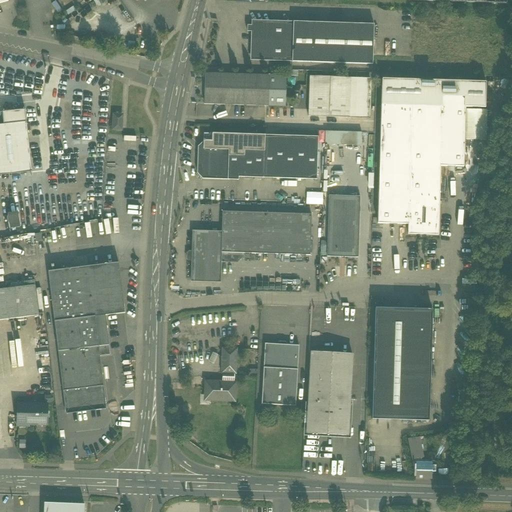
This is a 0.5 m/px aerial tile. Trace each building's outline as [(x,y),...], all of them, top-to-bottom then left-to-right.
[(293,22),(293,24),(292,60),(292,62),(372,65),(374,25),(293,22)] [(252,59),(292,60),(293,24),(253,23),(252,59)] [(204,105),(268,106),(269,76),(269,75),(268,75),(268,76),(205,74),(204,105)] [(268,106),(285,107),(286,76),(269,76),(268,106)] [(308,116),(349,118),(350,78),(310,77),(308,116)] [(370,79),(350,78),(349,118),(369,119),(370,79)] [(382,79),(381,104),(441,106),(441,96),(465,97),(465,107),(485,108),(486,82),(382,79)] [(465,110),(465,107),(465,97),(441,96),(441,106),(381,104),(377,224),(408,225),(408,204),(439,205),(440,166),(463,167),(464,140),(465,110)] [(3,125),(26,122),(25,110),(2,112),(3,125)] [(487,110),(465,110),(464,140),(486,141),(487,110)] [(3,125),(0,125),(0,175),(32,172),(26,123),(26,122),(3,125)] [(362,133),(327,132),(326,146),(361,147),(362,133)] [(238,177),(263,178),(264,136),(264,135),(203,133),(203,142),(198,147),(197,173),(202,179),(238,180),(238,177)] [(65,136),(49,137),(49,147),(65,146),(65,136)] [(318,137),(264,136),(263,178),(316,180),(318,137)] [(62,153),(50,153),(51,165),(63,165),(62,153)] [(327,257),(358,258),(360,197),(329,196),(327,257)] [(438,236),(439,205),(408,204),(408,225),(407,235),(438,236)] [(222,212),(222,232),(221,253),(221,262),(237,263),(243,257),(243,253),(310,256),(311,215),(222,212)] [(220,283),(221,262),(221,253),(222,232),(192,231),(191,251),(191,261),(190,282),(220,283)] [(48,271),(54,322),(95,317),(105,316),(124,313),(118,263),(54,271),(52,271),(48,271)] [(0,320),(38,315),(35,285),(5,289),(0,289),(0,320)] [(372,420),(429,421),(432,310),(375,308),(372,420)] [(98,346),(99,347),(109,346),(105,316),(95,317),(98,346)] [(54,322),(58,351),(98,346),(95,317),(54,322)] [(265,344),(263,368),(297,370),(299,346),(265,344)] [(63,391),(103,386),(103,381),(100,357),(99,347),(98,346),(58,351),(63,391)] [(110,355),(109,346),(99,347),(100,357),(110,355)] [(234,373),(235,373),(236,350),(223,349),(222,373),(234,373)] [(0,353),(0,370),(18,368),(17,362),(9,363),(8,352),(0,353)] [(307,433),(348,435),(352,355),(311,352),(307,433)] [(295,406),(297,370),(263,368),(261,404),(295,406)] [(222,373),(222,383),(234,383),(234,373),(222,373)] [(235,383),(234,383),(222,383),(206,382),(205,395),(211,395),(211,400),(234,401),(235,383)] [(106,406),(103,386),(63,391),(65,411),(106,406)] [(17,427),(30,428),(30,424),(38,425),(38,421),(47,421),(47,405),(18,405),(18,404),(17,404),(17,427)] [(106,409),(106,406),(65,411),(66,414),(106,409)] [(407,439),(411,460),(418,458),(419,458),(415,438),(407,439)] [(415,479),(431,479),(432,463),(418,463),(416,463),(415,479)] [(83,511),(84,505),(44,503),(43,511),(83,511)]
